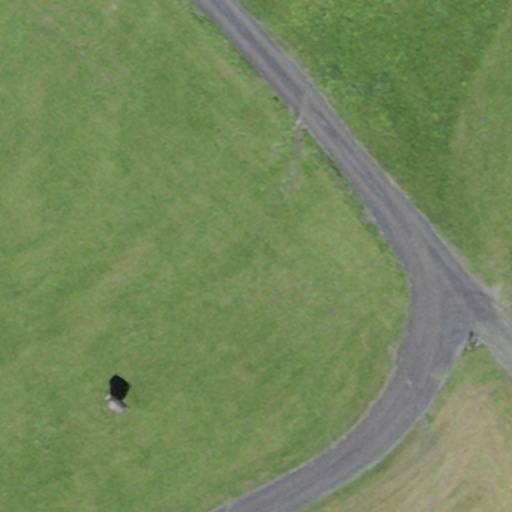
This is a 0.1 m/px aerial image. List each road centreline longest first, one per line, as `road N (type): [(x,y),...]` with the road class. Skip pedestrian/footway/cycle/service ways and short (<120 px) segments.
road 1 (track): [(459,298),(211,0)]
road 2 (track): [(242,511),(341,459),(419,389),(459,298)]
